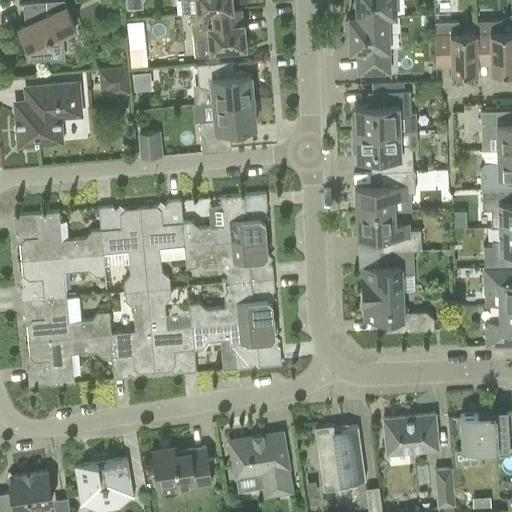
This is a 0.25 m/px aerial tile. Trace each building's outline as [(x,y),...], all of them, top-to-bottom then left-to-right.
[(24,23),(17,26),(26,47),(27,60),(50,58),(49,36),(75,25),(66,5),(60,7),(57,0),(22,3),(24,23)] [(195,0),(197,13),(230,10),(232,10),(231,0),(195,0)] [(348,16),(395,15),(394,0),(354,0),(352,3),(353,15),(348,16)] [(197,13),(191,13),(192,35),(209,40),(209,50),(214,50),(214,54),(228,53),(227,49),(245,47),(243,22),(231,23),(230,10),(197,13)] [(395,15),(348,16),(348,19),(345,23),(345,30),(349,34),(349,50),(357,50),(358,73),(389,72),(387,16),(395,15)] [(143,20),(126,22),(128,36),(144,34),(143,20)] [(497,20),(475,21),(475,32),(476,58),(490,58),(490,65),(490,71),(503,71),(505,73),(511,72),(511,31),(500,32),(500,27),(497,20)] [(458,21),(434,22),(435,59),(450,59),(451,65),(451,73),(463,72),(465,74),(476,74),(476,64),(476,58),(475,32),(461,33),(461,28),(458,21)] [(213,102),(252,99),(250,73),(245,74),(238,71),(234,71),(233,60),(196,63),(198,85),(212,89),(213,102)] [(99,89),(108,89),(109,94),(129,93),(127,67),(98,69),(99,89)] [(145,72),(132,73),(134,90),(147,89),(145,72)] [(60,140),(58,116),(80,114),(77,82),(25,87),(26,101),(15,102),(19,144),(60,140)] [(352,132),(399,130),(398,116),(406,116),(410,111),(409,90),(367,91),(367,93),(371,92),(372,105),(369,109),(365,106),(354,106),(354,117),(352,120),(352,132)] [(252,99),(213,102),(214,119),(199,120),(201,151),(230,149),(229,132),(236,132),(241,128),(254,127),(253,113),(257,111),(256,103),(252,101),(252,99)] [(497,149),(511,148),(511,109),(480,110),(481,131),(487,137),(496,136),(497,149)] [(399,130),(352,132),(353,144),(356,147),(356,158),(367,157),(370,154),(374,157),(374,170),(370,170),(371,171),(380,171),(412,170),(412,148),(407,144),(399,144),(399,130)] [(139,132),(141,156),(161,154),(160,144),(157,145),(155,131),(139,132)] [(511,148),(497,149),(497,162),(486,162),(480,168),(480,188),(481,188),(511,187),(511,148)] [(412,170),(380,171),(381,185),(354,186),(355,212),(394,210),(393,198),(400,198),(400,193),(415,193),(414,170),(412,170)] [(511,187),(481,188),(482,210),(491,209),(491,214),(498,214),(499,227),(511,226),(511,187)] [(191,221),(183,221),(181,221),(183,244),(266,237),(264,221),(260,217),(267,208),(265,192),(220,196),(222,225),(198,227),(191,221)] [(155,205),(139,207),(147,289),(169,286),(169,277),(161,271),(159,247),(183,245),(183,244),(181,221),(183,221),(180,199),(167,200),(160,209),(155,205)] [(147,289),(139,207),(123,208),(120,213),(111,205),(98,207),(100,229),(101,229),(103,251),(103,252),(127,250),(129,274),(123,281),(124,291),(147,289)] [(101,229),(100,229),(91,229),(85,237),(61,239),(58,210),(13,214),(14,231),(23,238),(19,243),(21,259),(103,251),(101,229)] [(394,210),(355,212),(356,238),(380,237),(381,251),(413,250),(421,250),(420,229),(402,229),(401,223),(394,223),(394,210)] [(511,226),(499,227),(499,240),(491,240),(492,245),(483,245),(484,266),(511,265),(511,226)] [(267,253),(266,237),(183,244),(183,245),(185,267),(195,266),(201,259),(225,257),(228,281),(273,277),(272,265),(263,258),(267,253)] [(413,250),(381,251),(379,251),(379,265),(361,266),(361,276),(360,276),(361,292),(402,290),(401,273),(413,273),(413,250)] [(103,251),(21,259),(22,275),(27,279),(19,287),(21,300),(66,296),(64,271),(88,269),(95,275),(105,274),(103,252),(103,251)] [(511,265),(484,266),(483,266),(484,291),(498,290),(499,305),(511,304),(511,265)] [(273,277),(228,281),(230,306),(206,308),(198,302),(188,303),(190,325),(190,326),(273,318),(271,302),(267,298),(274,290),(273,277)] [(170,296),(169,286),(147,289),(154,371),(170,369),(174,364),(183,372),(196,371),(194,348),(192,349),(190,326),(190,325),(166,327),(164,303),(170,296)] [(134,330),(110,332),(110,333),(112,356),(111,356),(113,378),(126,377),(133,368),(138,372),(154,371),(147,289),(124,291),(125,300),(132,306),(134,330)] [(402,290),(361,292),(361,307),(363,307),(363,320),(375,319),(376,325),(385,325),(386,331),(434,329),(433,318),(425,310),(406,311),(406,307),(403,307),(402,290)] [(66,296),(21,300),(22,312),(30,319),(26,324),(28,340),(110,333),(110,332),(108,310),(98,311),(92,318),(68,320),(66,296)] [(511,304),(499,305),(499,319),(485,320),(485,344),(511,343),(511,304)] [(273,318),(190,326),(192,349),(194,348),(202,348),(209,340),(232,338),(235,367),(280,363),(279,346),(270,339),(274,334),(273,318)] [(110,333),(28,340),(29,356),(34,360),(27,369),(28,385),(74,381),(71,353),(95,350),(102,356),(111,356),(112,356),(110,333)] [(477,410),(477,414),(459,415),(461,449),(479,448),(480,452),(508,450),(508,446),(511,445),(511,422),(511,412),(506,412),(506,408),(487,409),(477,410)] [(383,418),(386,454),(438,449),(434,413),(383,418)] [(341,483),(365,479),(357,425),(333,429),(333,424),(315,427),(323,490),(342,487),(341,483)] [(262,433),(253,434),(252,434),(253,436),(229,440),(235,476),(252,473),(254,483),(263,481),(265,494),(290,490),(286,467),(288,467),(282,431),(262,435),(262,433)] [(211,482),(205,446),(188,449),(188,451),(174,453),(174,449),(151,453),(157,489),(194,483),(194,485),(211,482)] [(117,507),(132,496),(126,457),(106,460),(105,463),(95,465),(93,462),(74,465),(81,505),(98,510),(117,507)] [(435,469),(437,504),(453,503),(451,467),(435,469)] [(0,511),(7,511),(14,511),(14,509),(29,506),(30,510),(46,507),(51,500),(47,470),(14,475),(8,483),(10,491),(0,492),(0,511)] [(365,488),(367,511),(380,511),(378,486),(365,488)]
